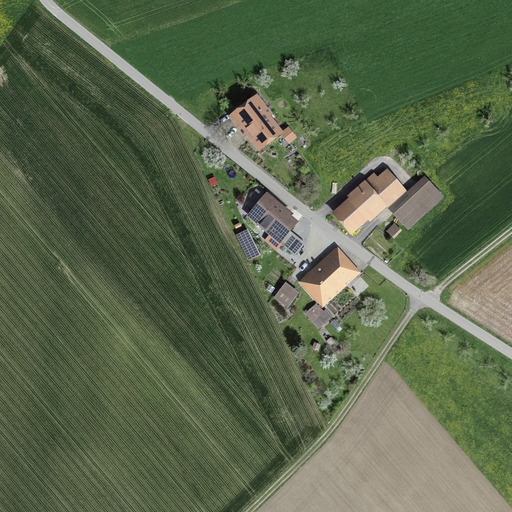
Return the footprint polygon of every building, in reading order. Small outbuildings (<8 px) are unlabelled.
[(254,98),(227,121),(260,158),(287,135),(254,98)] [(336,217),(354,238),(405,192),(387,172),(336,217)] [(426,180),(391,211),(408,230),(443,198),(426,180)] [(297,224),(266,195),(246,218),(277,246),(297,224)] [(362,281),(338,252),(299,284),(323,313),(362,281)]
